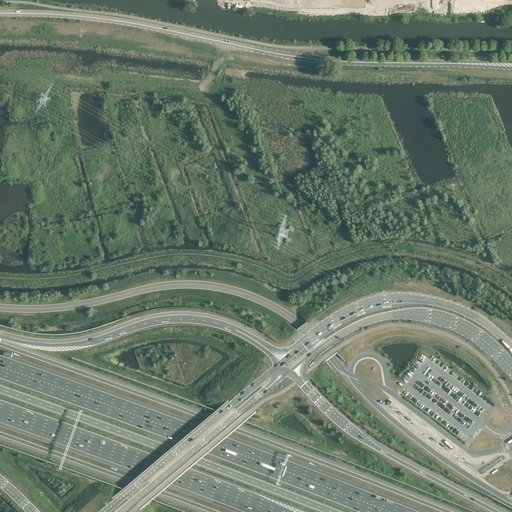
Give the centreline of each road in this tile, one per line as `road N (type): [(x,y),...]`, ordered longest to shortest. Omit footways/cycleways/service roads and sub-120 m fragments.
road 1 (tertiary): [(476,65),(326,62),(97,18),(0,14)]
road 2 (motorway): [(446,511),(0,344)]
road 3 (motorway): [(387,511),(0,367)]
road 4 (motorway): [(0,389),(330,511)]
road 5 (motorway): [(279,364),(246,335),(202,320),(142,324),(67,345),(0,337)]
road 6 (motorway): [(0,411),(273,511)]
road 7 (secondary): [(511,348),(453,307),(397,299),(353,310),(279,364)]
road 8 (secondary): [(290,370),(345,330),(410,313),(472,332),(511,369)]
road 9 (motorway): [(495,511),(369,443),(290,370)]
road 10 (secondary): [(279,364),(105,511)]
road 11 (motorway): [(0,434),(212,511)]
road 12 (secondary): [(121,511),(275,381)]
road 13 (residential): [(377,4),(252,0)]
